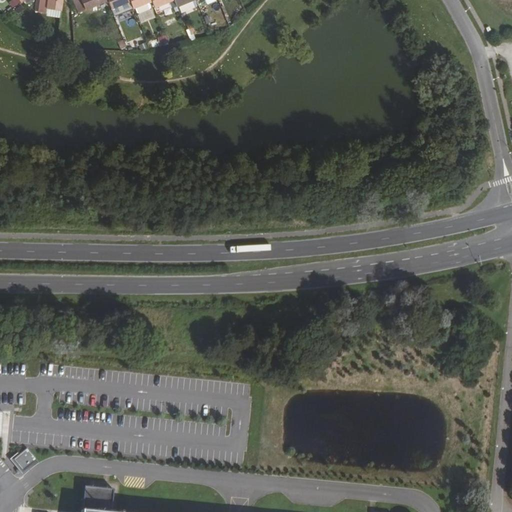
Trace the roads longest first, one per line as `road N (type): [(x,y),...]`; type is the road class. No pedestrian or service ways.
road 1 (primary): [(0,282),(220,286),(389,270),(511,244)]
road 2 (primary): [(511,213),(321,247),(0,250)]
road 3 (residential): [(511,200),(479,54),(450,0)]
